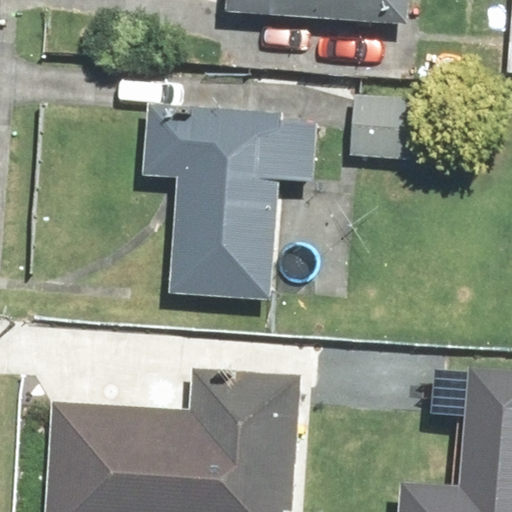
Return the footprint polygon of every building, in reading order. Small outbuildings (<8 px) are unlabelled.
[(437,0),(242,0),(242,15),(437,22),(437,0)] [(423,96),(357,95),(356,163),(423,163),(423,96)] [(341,106),(165,99),(162,175),(188,176),(184,290),(293,294),(297,182),(338,183),(341,106)] [(45,397),(40,511),(314,511),(320,365),(220,362),(218,404),(45,397)] [(432,483),(429,511),(511,511),(511,387),(491,385),(480,487),(432,483)]
